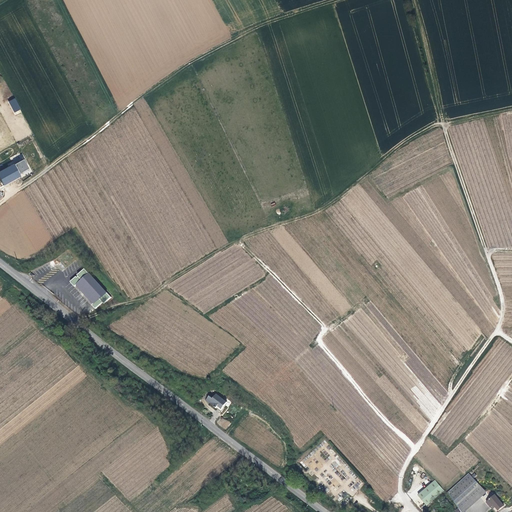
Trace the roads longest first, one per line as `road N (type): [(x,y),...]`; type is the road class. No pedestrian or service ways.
road 1 (track): [(411,0),(502,312),(407,462),(400,493)]
road 2 (track): [(444,122),(335,197),(239,237),(150,295),(79,323)]
road 3 (tertiary): [(0,261),(326,511)]
road 4 (track): [(0,202),(181,66),(253,27),(332,0)]
road 5 (track): [(239,237),(324,324),(317,337),(415,448)]
